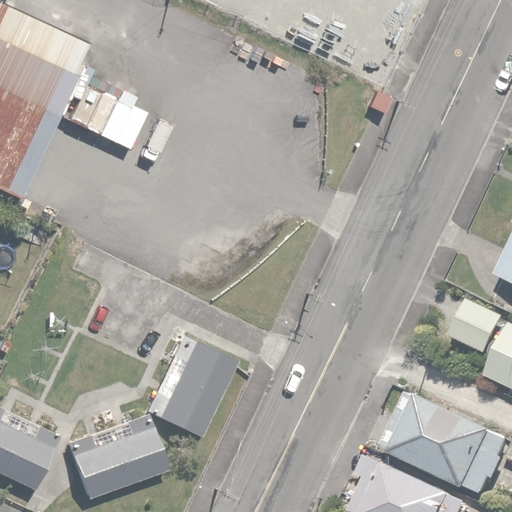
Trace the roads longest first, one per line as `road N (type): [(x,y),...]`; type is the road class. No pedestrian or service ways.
road 1 (tertiary): [(500,0),(342,335)]
road 2 (tertiary): [(342,335),(256,511)]
road 3 (residential): [(342,335),(511,415)]
